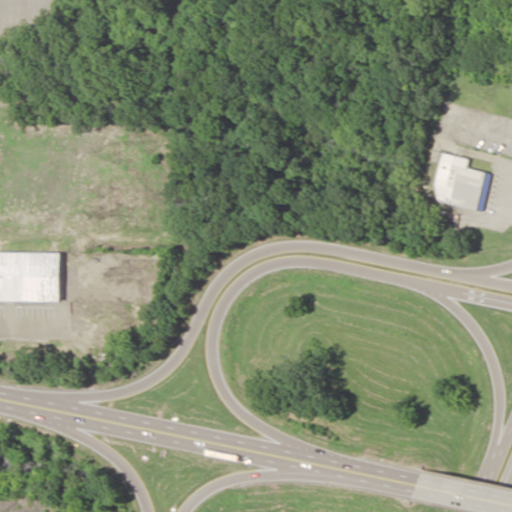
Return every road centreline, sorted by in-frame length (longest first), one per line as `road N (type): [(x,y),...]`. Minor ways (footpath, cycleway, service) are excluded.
road 1 (primary): [(511,286),(322,246),(256,253),(228,271),(174,360),(143,384),(15,401)]
road 2 (primary): [(336,466),(239,414),(222,395),(211,323),(239,280),(292,259),(511,303)]
road 3 (primary): [(418,483),(0,398)]
road 4 (residential): [(188,0),(175,230)]
road 5 (primary): [(426,286),(468,319),(485,347),(498,383),(495,463)]
road 6 (primary): [(15,401),(109,455),(134,480),(148,511)]
road 7 (residential): [(177,101),(0,103)]
road 8 (residential): [(175,230),(0,227)]
road 9 (primary): [(177,511),(219,480),(336,466)]
